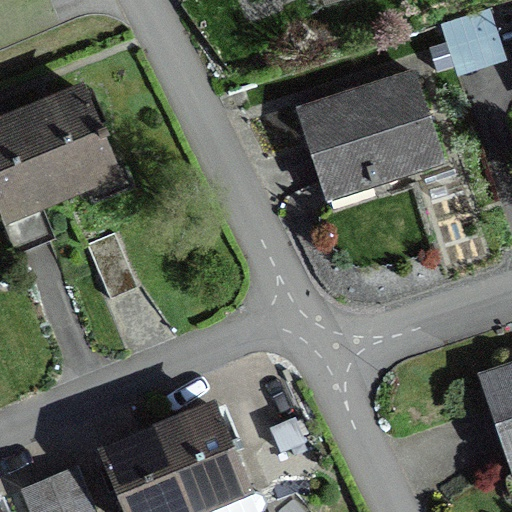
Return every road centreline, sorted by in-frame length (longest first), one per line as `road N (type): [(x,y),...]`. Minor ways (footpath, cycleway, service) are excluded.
road 1 (residential): [(144,0),(295,306)]
road 2 (residential): [(0,429),(295,306)]
road 3 (residential): [(319,359),(511,296)]
road 4 (residential): [(319,359),(393,511)]
